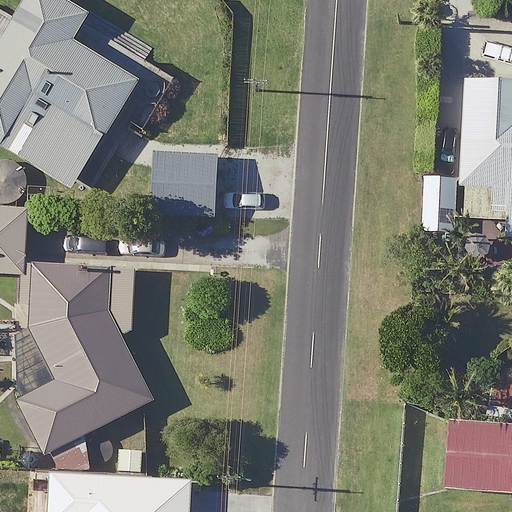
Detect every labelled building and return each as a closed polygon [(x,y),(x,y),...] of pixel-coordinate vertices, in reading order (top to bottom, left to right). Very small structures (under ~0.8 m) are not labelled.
[(88,23),(50,0),(26,0),(14,21),(0,12),(0,153),(69,195),(134,89),(71,50),(88,23)] [(511,89),(459,87),(455,196),(479,197),(478,224),(502,225),(501,242),(511,242),(511,89)] [(214,164),(150,161),(147,218),(211,221),(214,164)] [(29,214),(0,212),(0,285),(24,287),(29,214)] [(133,262),(34,258),(31,342),(52,387),(14,405),(38,458),(149,407),(121,345),(129,337),(133,262)] [(511,386),(491,385),(490,413),(511,413),(511,386)] [(511,434),(451,429),(445,492),(511,497),(511,434)] [(0,485),(0,511),(35,511),(37,487),(0,485)]
